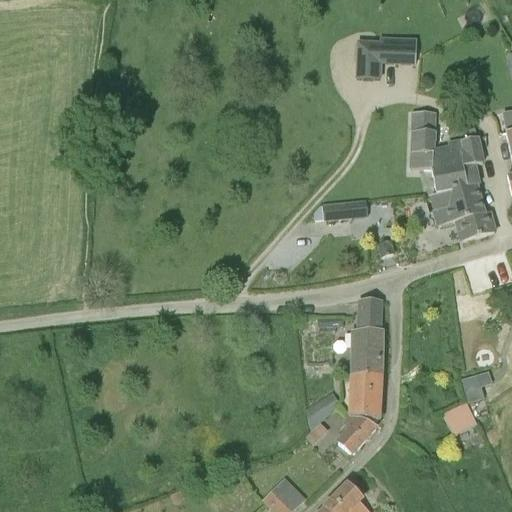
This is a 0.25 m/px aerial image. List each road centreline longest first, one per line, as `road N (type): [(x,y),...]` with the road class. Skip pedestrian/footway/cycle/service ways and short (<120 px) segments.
road 1 (unclassified): [(0,326),(343,294),(392,281)]
road 2 (unclassified): [(311,511),(381,440),(390,420),(392,281)]
road 3 (unclassified): [(392,281),(511,243)]
